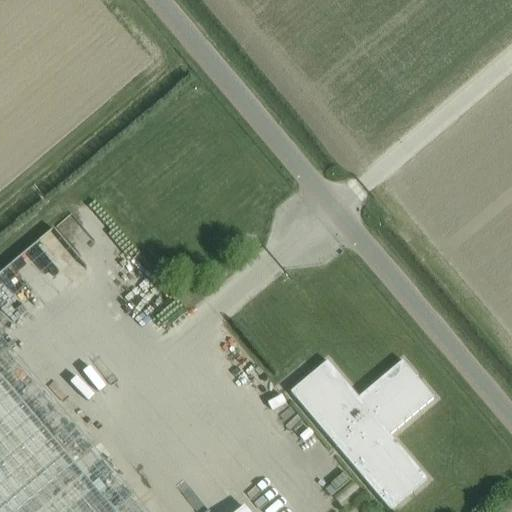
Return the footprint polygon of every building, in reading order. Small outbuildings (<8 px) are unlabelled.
[(29,311),(103,250),(86,229),(105,214),(89,195),(9,262),(15,269),(3,280),(29,311)] [(106,288),(97,293),(105,309),(114,305),(106,288)] [(83,329),(93,322),(76,299),(67,306),(83,329)] [(146,511),(0,338),(0,511),(250,511),(247,508),(242,511),(146,511)] [(327,361),(290,393),(390,510),(426,479),(390,436),(433,398),(402,361),(358,398),(327,361)]
